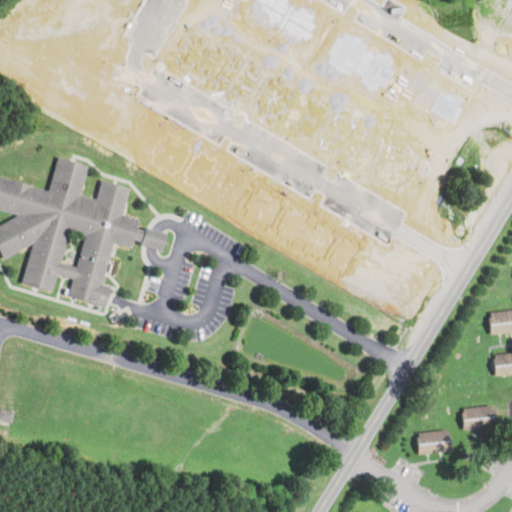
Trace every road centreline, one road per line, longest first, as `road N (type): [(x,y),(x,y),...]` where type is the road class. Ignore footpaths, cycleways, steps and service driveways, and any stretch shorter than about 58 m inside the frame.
road 1 (residential): [(319,511),(511,192)]
road 2 (residential): [(511,464),(471,509),(434,507),(353,456)]
